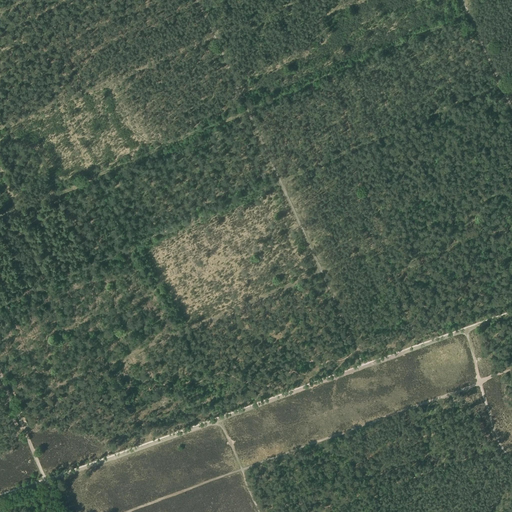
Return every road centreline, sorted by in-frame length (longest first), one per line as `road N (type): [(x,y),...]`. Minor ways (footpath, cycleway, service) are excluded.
road 1 (track): [(195,0),(361,367)]
road 2 (unknown): [(511,369),(136,511)]
road 3 (track): [(0,130),(297,0)]
road 4 (track): [(217,417),(511,312)]
road 5 (track): [(46,477),(217,417)]
road 6 (track): [(511,117),(458,0)]
road 7 (track): [(511,461),(498,449),(468,350)]
